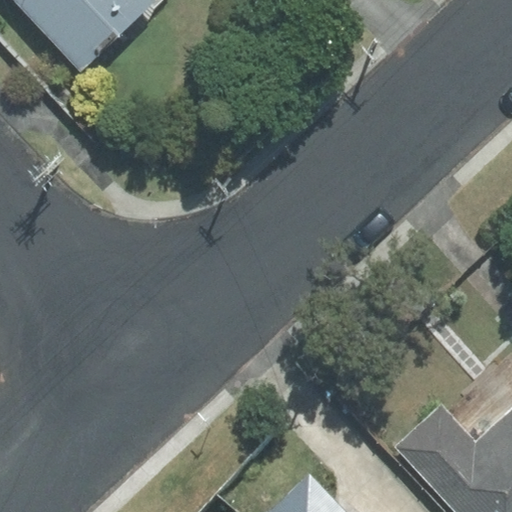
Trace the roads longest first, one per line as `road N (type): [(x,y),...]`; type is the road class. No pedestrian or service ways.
road 1 (residential): [(143,370),(511,24)]
road 2 (residential): [(143,370),(0,209)]
road 3 (residential): [(0,509),(143,370)]
